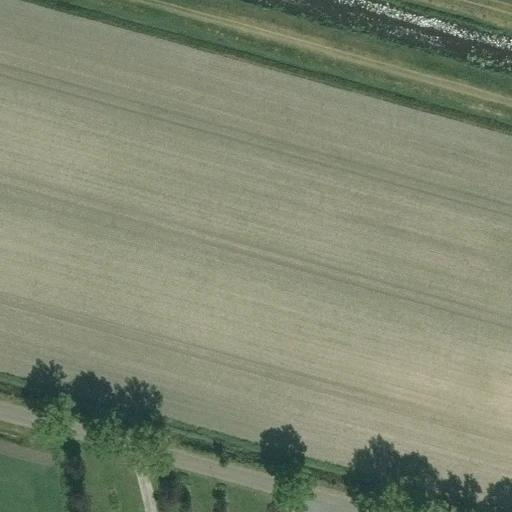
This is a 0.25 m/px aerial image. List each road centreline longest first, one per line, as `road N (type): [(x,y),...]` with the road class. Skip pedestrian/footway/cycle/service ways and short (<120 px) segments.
road 1 (track): [(143,0),(511,102)]
road 2 (unclassified): [(357,511),(0,413)]
